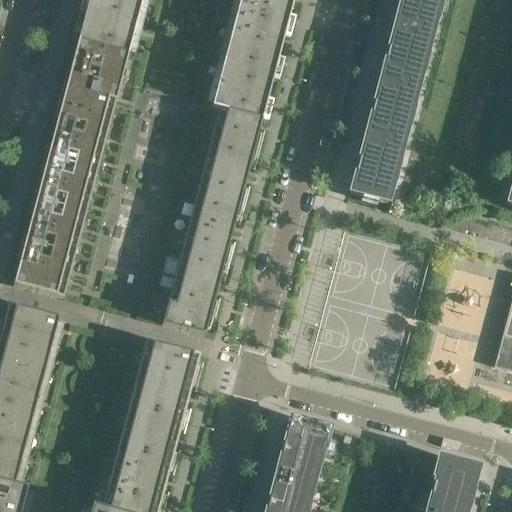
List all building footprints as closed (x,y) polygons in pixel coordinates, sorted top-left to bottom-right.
[(90,0),(87,15),(85,14),(84,17),(86,17),(80,41),(78,41),(77,44),(128,57),(142,0),(90,0)] [(276,57),(280,43),(281,39),(283,40),(284,37),(282,36),(287,18),(289,19),(289,16),(287,15),(291,0),(239,0),(211,110),(218,112),(261,123),(267,100),(265,99),(270,81),(272,81),(273,79),(271,78),(276,60),(278,61),(278,58),(276,57)] [(437,13),(440,0),(400,0),(400,3),(437,13)] [(423,67),(437,13),(400,3),(386,57),(423,67)] [(63,301),(128,57),(77,44),(13,288),(63,301)] [(409,121),(423,67),(386,57),(371,111),(409,121)] [(395,175),(409,121),(371,111),(357,165),(395,175)] [(204,338),(243,191),(261,123),(218,112),(162,327),(204,338)] [(387,205),(395,175),(357,165),(349,195),(387,205)] [(511,301),(497,359),(495,369),(511,373),(511,301)] [(14,487),(57,322),(58,320),(8,307),(0,335),(0,511),(21,511),(27,491),(14,487)] [(158,511),(168,475),(199,357),(145,343),(101,510),(91,508),(90,511),(158,511)] [(323,452),(329,431),(290,420),(281,452),(319,462),(322,452),(323,452)] [(288,511),(305,511),(319,462),(281,452),(267,506),(288,511)] [(469,502),(477,470),(438,460),(433,479),(434,480),(431,492),(469,502)] [(465,511),(469,502),(431,492),(425,511),(465,511)]
